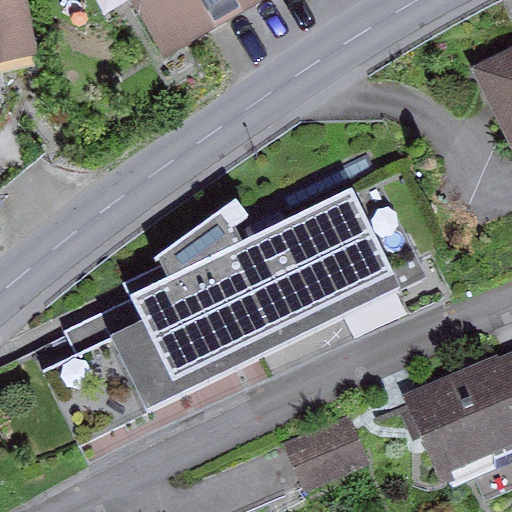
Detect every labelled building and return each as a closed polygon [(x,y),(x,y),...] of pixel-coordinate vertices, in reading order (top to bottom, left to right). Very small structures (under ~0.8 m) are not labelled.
[(0,0),(0,72),(38,66),(26,0),(0,0)] [(281,0),(124,0),(164,68),(281,0)] [(511,56),(478,73),(511,142),(511,56)] [(131,304),(61,336),(75,360),(44,375),(80,451),(402,299),(353,195),(347,182),(375,167),(368,154),(244,216),(238,206),(154,270),(123,287),(131,304)] [(511,350),(401,399),(444,496),(456,491),(452,482),(511,455),(511,350)] [(350,417),(284,442),(306,501),(377,471),(350,417)]
